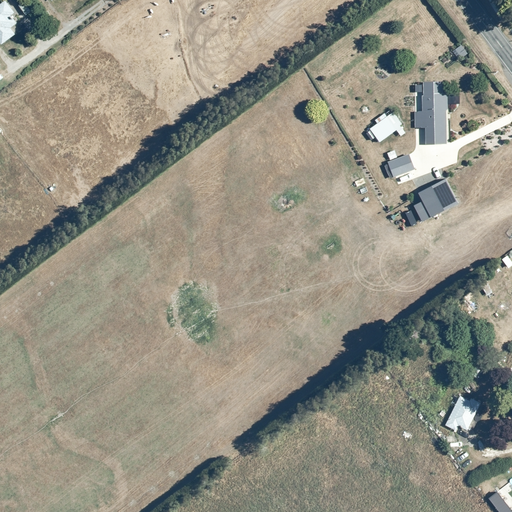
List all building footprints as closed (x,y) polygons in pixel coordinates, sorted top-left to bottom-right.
[(0,39),(3,44),(17,33),(12,27),(22,19),(8,2),(7,0),(1,0),(0,1),(0,39)] [(448,104),(448,93),(425,94),(425,110),(416,110),(417,127),(428,126),(429,143),(450,142),(448,104)] [(410,132),(396,111),(389,116),(386,112),(369,124),(382,141),(398,130),(403,137),(410,132)] [(419,177),(411,153),(388,161),(391,168),(388,169),(391,176),(396,175),(399,184),(419,177)] [(451,440),(456,428),(458,429),(461,424),(470,429),(483,402),(472,397),(471,399),(462,394),(448,422),(442,435),(451,440)] [(462,447),(455,451),(461,463),(468,459),(462,447)]
